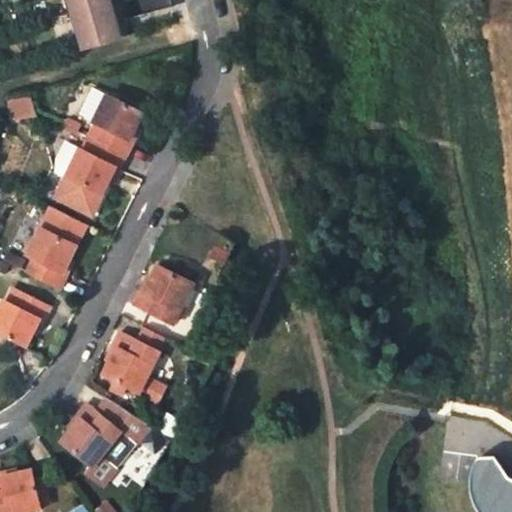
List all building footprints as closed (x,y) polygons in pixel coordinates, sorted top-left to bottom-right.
[(69,0),(84,48),(120,38),(115,22),(122,20),(116,0),(110,0),(109,0),(69,0)] [(120,38),(128,37),(122,20),(115,22),(120,38)] [(137,125),(143,112),(107,95),(94,89),(79,115),(93,124),(100,127),(93,140),(87,136),(81,149),(68,141),(58,159),(56,173),(66,177),(102,195),(109,182),(117,165),(121,167),(133,143),(129,141),(137,125)] [(137,125),(129,141),(133,143),(141,127),(137,125)] [(109,182),(113,184),(121,167),(117,165),(109,182)] [(78,245),(41,227),(27,254),(34,258),(26,274),(60,290),(67,276),(62,274),(71,257),(78,245)] [(67,276),(76,259),(71,257),(62,274),(67,276)] [(195,283),(159,265),(151,281),(144,296),(139,294),(134,305),(174,326),(195,283)] [(151,281),(147,279),(139,294),(144,296),(151,281)] [(18,290),(15,288),(8,302),(11,304),(18,290)] [(53,307),(18,290),(11,304),(8,302),(5,301),(0,310),(0,332),(27,346),(41,317),(46,321),(53,307)] [(34,332),(38,335),(46,321),(41,317),(34,332)] [(145,328),(139,340),(160,351),(167,339),(145,328)] [(139,340),(122,331),(116,342),(120,345),(112,360),(104,375),(139,394),(157,402),(165,387),(147,378),(160,351),(139,340)] [(116,342),(108,358),(112,360),(120,345),(116,342)] [(97,411),(87,403),(78,414),(82,417),(72,430),(62,442),(93,468),(87,477),(103,490),(116,473),(99,461),(121,432),(137,444),(152,427),(107,399),(97,411)] [(78,414),(68,427),(72,430),(82,417),(78,414)] [(475,501),(494,511),(511,511),(511,470),(488,457),(480,461),(476,463),(471,470),(469,476),(468,480),(468,487),(470,494),(475,501)] [(18,474),(17,469),(1,472),(3,478),(18,474)] [(0,511),(27,511),(41,509),(32,470),(18,474),(3,478),(1,472),(0,471),(0,511)]
